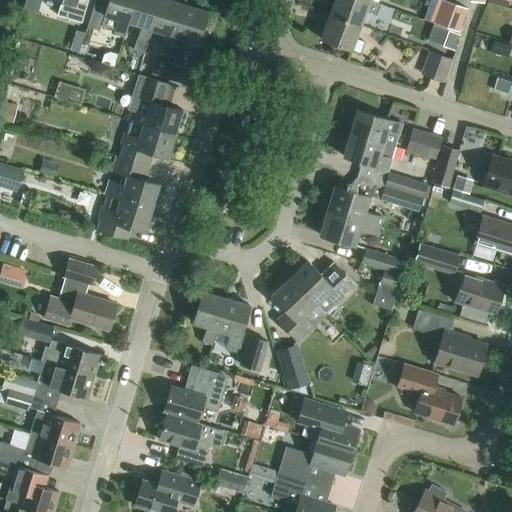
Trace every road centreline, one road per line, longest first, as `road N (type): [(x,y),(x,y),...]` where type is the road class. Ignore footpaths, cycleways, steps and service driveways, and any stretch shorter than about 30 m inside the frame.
road 1 (residential): [(511,130),(262,48)]
road 2 (residential): [(365,511),(382,456),(395,443),(477,452),(511,359)]
road 3 (residential): [(89,511),(167,275)]
road 4 (residential): [(177,239),(214,106),(262,48)]
road 5 (residential): [(177,239),(243,260),(275,239),(307,158)]
road 6 (residential): [(167,275),(0,223)]
